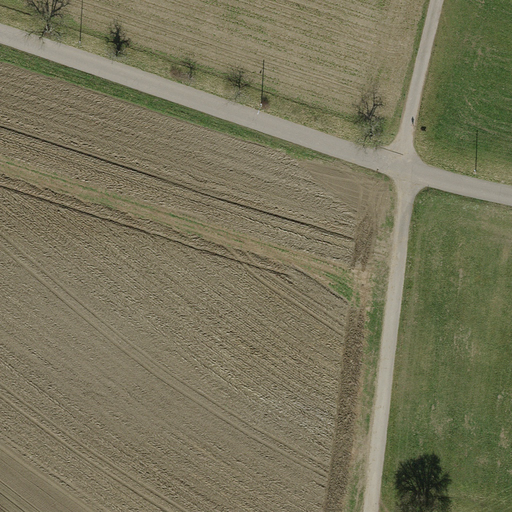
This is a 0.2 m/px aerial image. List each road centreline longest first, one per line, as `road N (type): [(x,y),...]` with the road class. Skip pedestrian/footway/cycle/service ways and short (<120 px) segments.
road 1 (residential): [(511,193),(410,172),(0,34)]
road 2 (track): [(374,511),(412,123),(441,0)]
